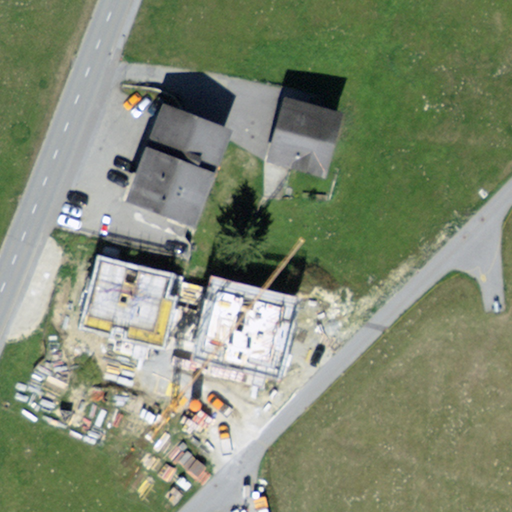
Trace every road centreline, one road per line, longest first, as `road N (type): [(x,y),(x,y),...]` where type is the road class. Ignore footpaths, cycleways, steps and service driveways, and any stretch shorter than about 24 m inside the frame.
road 1 (residential): [(480,222),(190,511)]
road 2 (primary): [(114,0),(0,292)]
